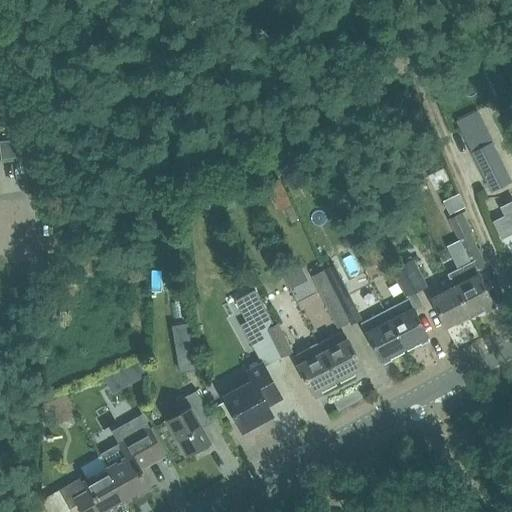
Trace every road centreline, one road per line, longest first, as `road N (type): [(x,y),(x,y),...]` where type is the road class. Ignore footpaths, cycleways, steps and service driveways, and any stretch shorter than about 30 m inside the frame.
road 1 (tertiary): [(215,511),(413,401)]
road 2 (residential): [(479,511),(413,401)]
